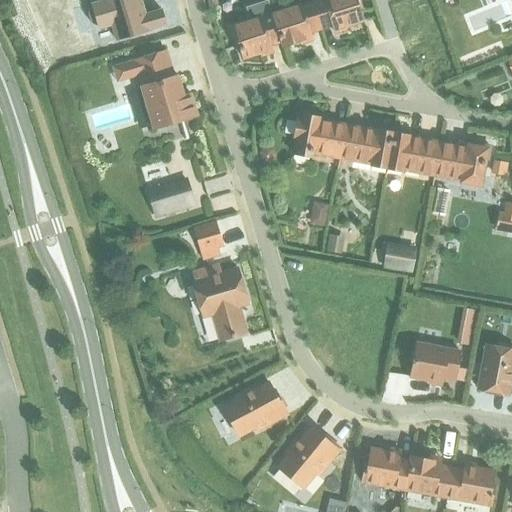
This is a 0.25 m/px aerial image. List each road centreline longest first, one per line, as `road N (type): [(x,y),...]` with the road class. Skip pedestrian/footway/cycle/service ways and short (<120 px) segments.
road 1 (residential): [(511,424),(382,412),(351,404),(324,384),(292,334),(222,97)]
road 2 (secondary): [(127,511),(84,334),(0,75)]
road 3 (residential): [(431,104),(392,47),(294,77)]
road 4 (residential): [(294,77),(325,92),(431,104)]
